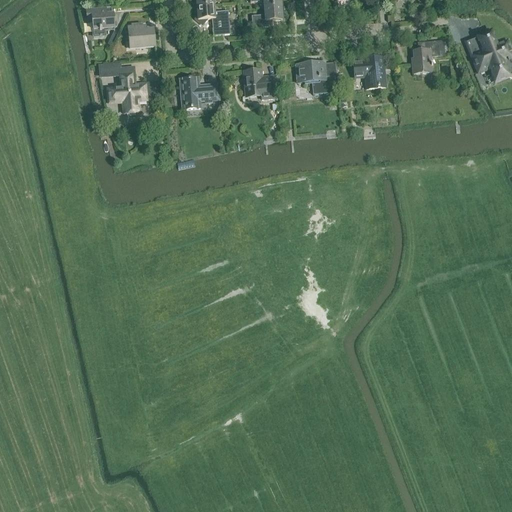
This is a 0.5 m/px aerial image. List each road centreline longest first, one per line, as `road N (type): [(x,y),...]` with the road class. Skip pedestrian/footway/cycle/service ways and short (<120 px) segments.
road 1 (residential): [(312,38),(313,46),(172,59),(167,0)]
road 2 (residential): [(312,38),(419,31),(444,21)]
